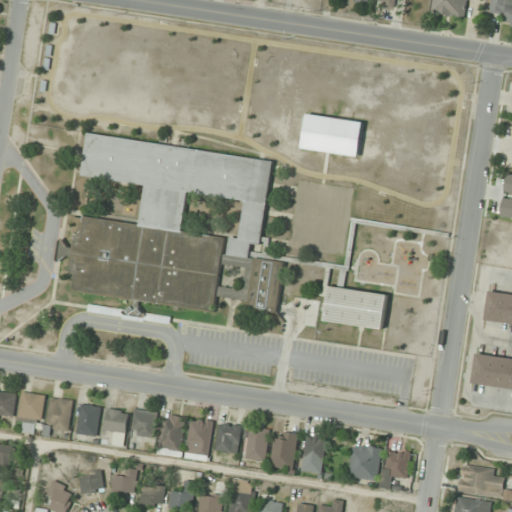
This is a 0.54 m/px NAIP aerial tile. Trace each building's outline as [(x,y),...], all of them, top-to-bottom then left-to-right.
[(467,16),(467,0),(433,0),(433,14),(467,16)] [(511,0),(491,0),(490,14),(510,15),(509,26),(511,26),(511,0)] [(273,159),(88,135),(83,176),(146,184),(141,224),(84,217),(82,233),(76,232),(74,245),(60,243),(58,257),(75,259),(71,291),(215,310),(217,296),(249,300),(248,309),(278,313),(285,259),(254,255),(256,242),(262,243),(273,159)] [(325,321),(384,329),(388,294),(330,286),(325,321)] [(511,324),(511,294),(489,291),(485,321),(511,324)] [(91,306),(90,312),(170,323),(171,317),(91,306)] [(472,385),(511,389),(511,357),(476,354),(472,385)] [(17,393),(0,391),(0,415),(16,417),(17,393)] [(38,434),(47,397),(25,391),(18,421),(26,423),(24,431),(38,434)] [(49,429),(72,429),(73,399),(50,398),(49,429)] [(79,434),(99,436),(101,406),(81,405),(79,434)] [(132,435),(155,438),(158,412),(135,409),(132,435)] [(114,431),(115,445),(128,445),(127,410),(106,410),(107,431),(114,431)] [(159,447),(181,452),(188,419),(166,414),(159,447)] [(190,454),(213,453),(211,420),(189,421),(190,454)] [(242,424),(219,423),(218,452),(241,452),(242,424)] [(265,462),(272,429),(252,426),(246,458),(265,462)] [(275,466),(297,466),(297,432),(275,432),(275,466)] [(304,466),(324,468),(326,436),(307,434),(304,466)] [(0,465),(6,469),(16,452),(0,442),(0,465)] [(383,448),(354,444),(349,477),(378,481),(383,448)] [(382,487),(392,488),(393,477),(409,479),(412,453),(387,449),(382,487)] [(496,468),(463,464),(459,492),(503,497),(505,478),(495,476),(496,468)] [(82,492),(103,492),(103,472),(82,472),(82,492)] [(139,476),(116,472),(113,493),(135,497),(139,476)] [(185,492),(173,490),(171,506),(193,510),(198,482),(187,480),(185,492)] [(65,511),(76,491),(55,481),(47,495),(55,499),(50,508),(59,511),(65,511)] [(166,486),(143,485),(142,505),(165,507),(166,486)] [(253,511),(256,492),(234,489),(231,511),(253,511)] [(221,511),(223,496),(202,494),(200,511),(221,511)] [(490,511),(492,501),(457,497),(455,511),(490,511)] [(283,511),(284,502),(263,499),(261,511),(283,511)] [(332,508),(321,506),(319,511),(342,511),(344,501),(334,499),(332,508)] [(298,511),(297,511),(292,511),(291,511),(314,511),(315,506),(301,503),(298,511)]
